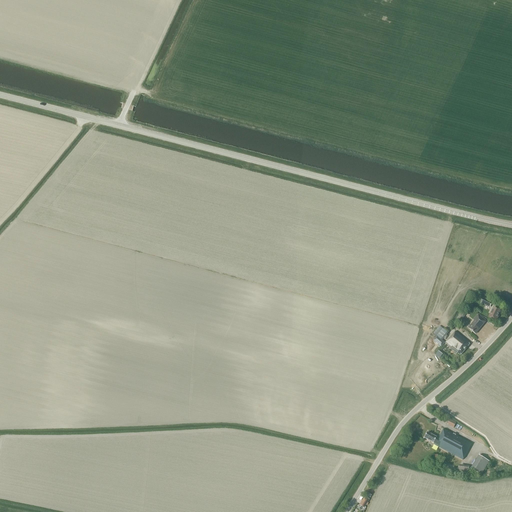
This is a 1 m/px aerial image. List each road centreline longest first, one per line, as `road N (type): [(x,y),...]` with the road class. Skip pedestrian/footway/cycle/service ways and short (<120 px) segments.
road 1 (secondary): [(511,224),(0,94)]
road 2 (tertiary): [(346,511),(406,418),(511,317)]
